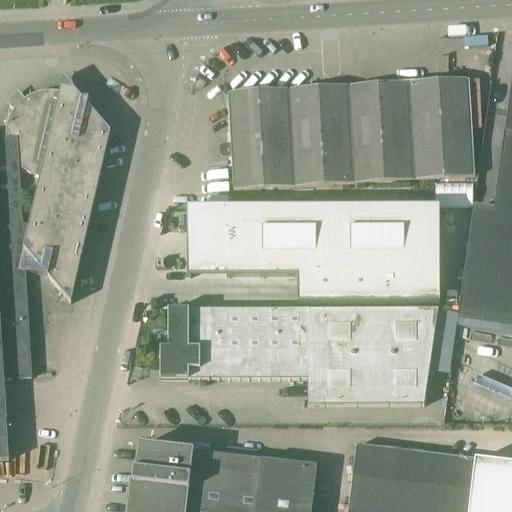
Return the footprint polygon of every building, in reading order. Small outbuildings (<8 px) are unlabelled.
[(465,81),(346,88),(351,186),(471,179),(465,81)] [(511,82),(510,82),(492,213),(473,211),(456,328),(511,335),(511,82)] [(232,193),(351,186),(346,88),(227,95),(232,193)] [(0,462),(8,462),(3,382),(31,380),(25,274),(47,279),(70,306),(109,134),(92,131),(92,128),(89,118),(83,109),(72,100),(59,94),(47,93),(35,95),(23,101),(17,99),(9,108),(11,113),(8,120),(7,124),(5,140),(0,140),(0,462)] [(185,216),(186,277),(186,281),(190,281),(225,281),(296,280),(296,308),(438,308),(437,211),(225,211),(190,212),(185,212),(185,216)] [(159,350),(159,383),(306,382),(306,408),(423,408),(437,312),(167,313),(167,344),(171,344),(171,350),(159,350)] [(441,386),(443,368),(433,366),(431,385),(441,386)] [(504,431),(511,429),(511,416),(502,417),(504,431)] [(511,511),(511,466),(355,447),(347,511),(511,511)] [(310,511),(316,469),(138,448),(135,473),(133,473),(131,487),(129,487),(126,511),(310,511)]
